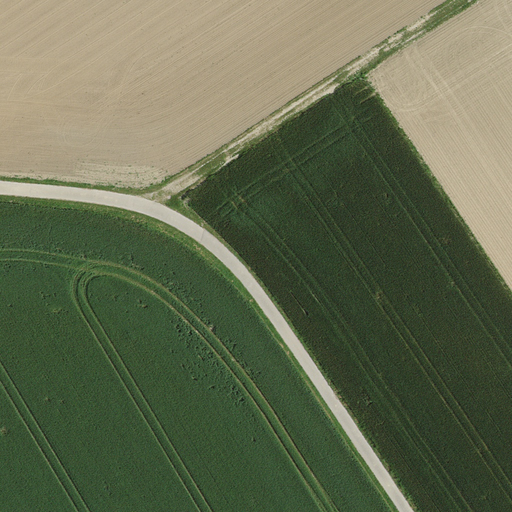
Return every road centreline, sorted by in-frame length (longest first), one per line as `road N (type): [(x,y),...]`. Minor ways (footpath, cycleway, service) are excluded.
road 1 (track): [(0,188),(121,201),(201,234),(265,300),(409,511)]
road 2 (track): [(142,206),(462,0)]
